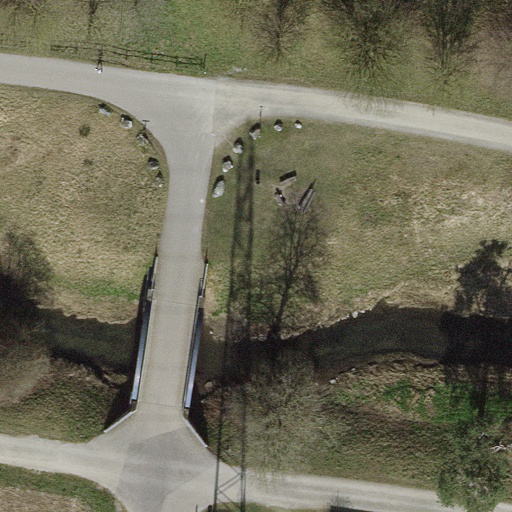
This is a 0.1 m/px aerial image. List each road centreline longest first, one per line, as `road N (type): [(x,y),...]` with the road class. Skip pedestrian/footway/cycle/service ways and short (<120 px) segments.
road 1 (unclassified): [(0,68),(202,93),(156,469)]
road 2 (track): [(156,469),(488,511)]
road 3 (track): [(202,93),(511,137)]
road 4 (track): [(0,449),(156,469)]
